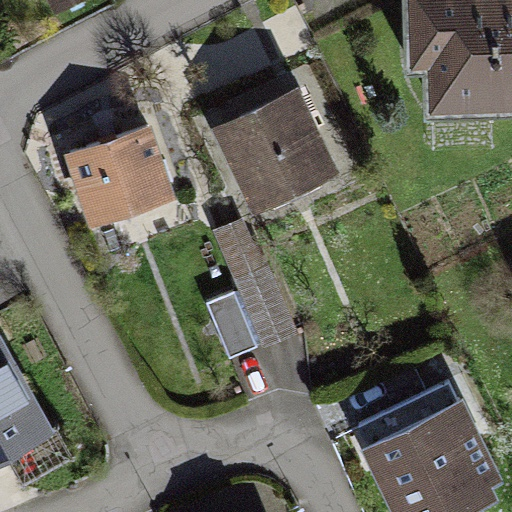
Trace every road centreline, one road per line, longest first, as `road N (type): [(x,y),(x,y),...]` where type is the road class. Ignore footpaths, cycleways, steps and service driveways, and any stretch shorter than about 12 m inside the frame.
road 1 (residential): [(0,181),(154,480)]
road 2 (residential): [(154,480),(294,437),(328,511)]
road 3 (residential): [(0,88),(174,0)]
